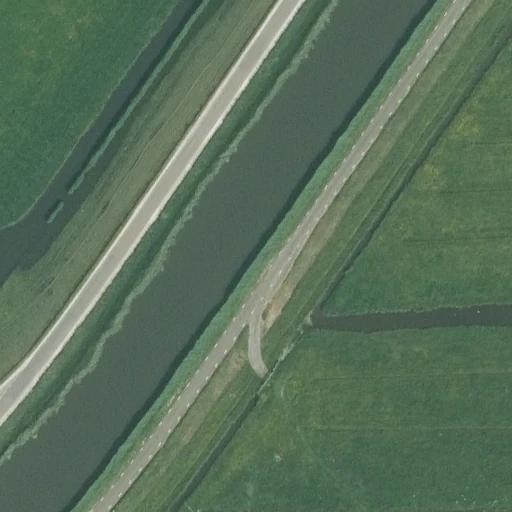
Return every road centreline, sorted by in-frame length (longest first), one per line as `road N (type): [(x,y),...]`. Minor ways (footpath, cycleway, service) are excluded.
road 1 (unclassified): [(97,511),(171,423),(462,0)]
road 2 (tertiary): [(295,0),(0,417)]
